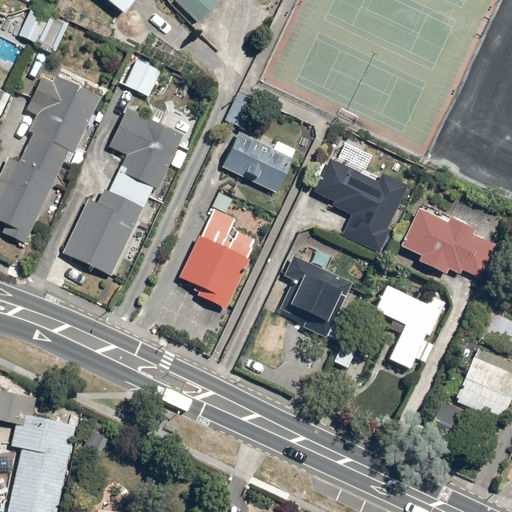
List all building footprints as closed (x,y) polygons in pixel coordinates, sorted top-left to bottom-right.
[(54,3),(47,0),(37,0),(20,35),(53,52),(68,21),(50,11),(54,3)] [(110,0),(125,12),(135,0),(110,0)] [(178,0),(197,20),(217,0),(178,0)] [(139,56),(125,85),(152,98),(166,68),(139,56)] [(75,146),(99,95),(48,73),(28,113),(40,118),(18,163),(10,159),(0,178),(0,215),(28,230),(70,143),(75,146)] [(0,76),(0,111),(13,83),(0,76)] [(258,98),(239,91),(228,118),(247,125),(258,98)] [(104,123),(119,130),(112,146),(127,153),(108,193),(104,191),(99,203),(91,199),(66,251),(115,275),(151,198),(161,202),(185,152),(175,147),(181,135),(170,130),(176,118),(154,107),(149,119),(129,110),(131,105),(116,98),(104,123)] [(239,129),(222,165),(281,193),(289,176),(287,175),(300,148),(278,138),(274,145),(239,129)] [(390,229),(410,185),(386,172),(381,181),(335,156),(315,191),(335,202),(334,204),(353,215),(342,233),(380,255),(394,231),(390,229)] [(239,229),(235,238),(228,234),(236,218),(228,213),(236,199),(221,192),(212,210),(214,212),(199,240),(182,275),(204,288),(200,295),(223,306),(257,239),(239,229)] [(422,211),(403,245),(426,256),(424,259),(449,273),(453,266),(462,271),(465,266),(476,272),(492,244),(473,233),(476,228),(455,216),(450,226),(422,211)] [(354,295),(346,291),(350,282),(328,271),(336,257),(320,249),(315,259),(293,248),(285,264),(289,266),(286,272),(305,281),(294,302),(331,320),(338,307),(346,311),(354,295)] [(427,340),(445,301),(430,292),(426,301),(389,284),(376,312),(404,325),(389,359),(412,369),(418,357),(426,361),(434,343),(427,340)] [(511,319),(491,313),(481,340),(511,351),(511,319)] [(345,343),(335,360),(350,370),(361,352),(345,343)] [(511,397),(511,362),(483,348),(458,399),(485,413),(488,406),(504,414),(511,397)] [(12,447),(21,448),(7,511),(57,511),(77,426),(33,416),(36,399),(0,390),(0,419),(16,424),(12,447)] [(108,436),(92,428),(81,448),(96,457),(108,436)]
